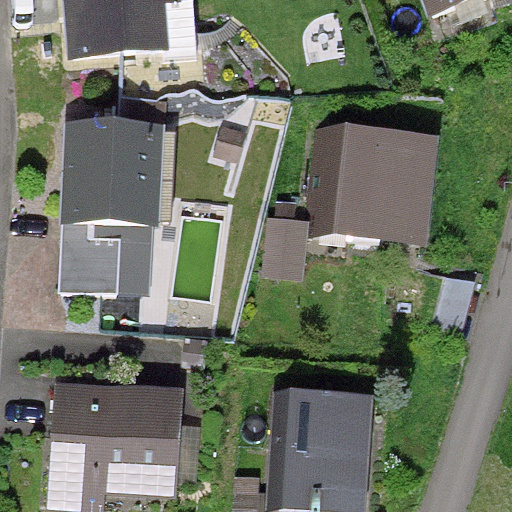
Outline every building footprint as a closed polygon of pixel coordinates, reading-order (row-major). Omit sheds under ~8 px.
[(64,0),(69,60),(163,51),(170,50),(165,2),(185,0),(64,0)] [(163,51),(164,61),(196,59),(192,0),(185,0),(165,2),(170,50),(163,51)] [(468,0),(424,0),(430,16),(468,0)] [(165,124),(67,122),(58,292),(149,296),(153,226),(159,226),(160,221),(164,131),(165,124)] [(317,128),(309,220),(308,238),(429,245),(439,135),(317,128)] [(176,132),(164,131),(160,221),(171,221),(176,132)] [(276,201),(275,218),(295,219),(296,202),(276,201)] [(304,281),(308,238),(309,220),(295,219),(275,218),(268,217),(263,278),(304,281)] [(474,282),(444,276),(432,329),(461,336),(474,282)] [(54,382),(46,511),(103,511),(105,494),(177,498),(177,484),(181,425),(183,388),(54,382)] [(366,511),(374,394),(273,391),(267,493),(266,511),(269,511),(366,511)] [(202,427),(181,425),(177,484),(198,485),(202,427)] [(265,511),(266,511),(267,493),(260,493),(260,477),(235,476),(232,511),(265,511)]
